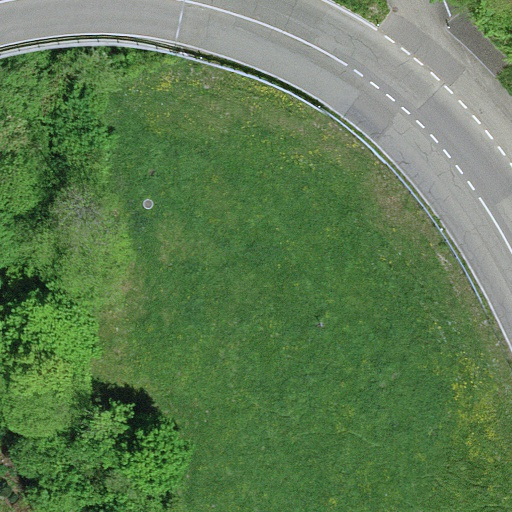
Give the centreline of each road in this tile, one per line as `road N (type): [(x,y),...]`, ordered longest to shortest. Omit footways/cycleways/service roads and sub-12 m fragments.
road 1 (primary): [(511,247),(466,174),(383,88),(264,22),(189,0)]
road 2 (track): [(466,174),(419,0)]
